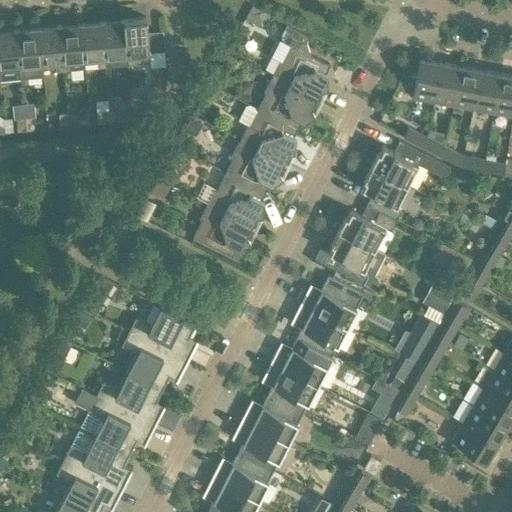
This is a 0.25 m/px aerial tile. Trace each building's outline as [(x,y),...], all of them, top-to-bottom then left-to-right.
[(266,14),(251,6),(246,16),(248,17),(249,22),(253,24),(258,22),(260,18),(263,20),(266,14)] [(145,17),(123,19),(126,53),(148,51),(145,17)] [(127,64),(126,53),(123,19),(101,21),(106,65),(127,64)] [(101,21),(80,23),(83,57),(97,56),(98,66),(106,65),(101,21)] [(84,67),(83,57),(80,23),(58,25),(63,70),(84,67)] [(271,75),(319,100),(326,87),(327,86),(327,83),(327,80),(326,79),(327,77),(328,74),(325,73),(329,64),(310,54),(305,39),(307,36),(285,24),(280,34),(283,41),(290,44),(281,61),(279,60),(271,75)] [(55,70),(63,70),(58,25),(37,27),(40,61),(54,60),(55,70)] [(15,29),(19,63),(20,78),(42,76),(40,61),(37,27),(15,29)] [(0,79),(20,78),(19,63),(15,29),(0,30),(0,79)] [(237,60),(226,54),(222,62),(232,68),(237,60)] [(411,97),(432,101),(440,62),(419,58),(411,97)] [(432,101),(453,105),(460,66),(440,62),(432,101)] [(453,105),(472,108),(479,69),(460,66),(453,105)] [(472,108),(492,112),(499,73),(479,69),(472,108)] [(492,112),(511,115),(511,75),(499,73),(492,112)] [(311,116),(313,114),(319,100),(271,75),(263,91),(265,92),(257,108),(296,128),(300,120),(304,122),(304,121),(305,119),(307,118),(309,117),(311,116)] [(220,90),(209,84),(203,95),(215,101),(220,90)] [(129,120),(128,107),(113,109),(112,97),(112,91),(106,92),(108,110),(105,110),(105,123),(129,120)] [(113,109),(128,107),(137,107),(136,95),(112,97),(113,109)] [(66,103),(67,113),(68,126),(77,125),(74,102),(66,103)] [(22,104),(23,117),(24,130),(33,129),(32,117),(34,117),(32,103),(22,104)] [(247,124),(239,139),(287,164),(294,150),(294,149),(295,148),(295,146),(294,142),(295,139),(296,138),(292,136),(296,128),(257,108),(249,104),(248,105),(245,105),(238,119),(247,124)] [(105,123),(105,110),(95,111),(97,123),(105,123)] [(59,127),(68,126),(67,113),(58,114),(59,127)] [(24,130),(23,117),(15,118),(16,131),(24,130)] [(195,135),(201,123),(190,118),(184,129),(195,135)] [(422,145),(426,136),(407,127),(403,135),(422,145)] [(444,145),(426,136),(422,145),(439,154),(444,145)] [(281,176),(287,164),(239,139),(231,154),(233,155),(225,172),(264,192),(268,184),(271,186),(272,184),(273,183),(275,181),(277,180),(279,179),(280,178),(281,176)] [(372,160),(369,165),(406,184),(417,163),(440,175),(446,173),(450,166),(399,139),(393,150),(383,145),(374,161),(372,160)] [(444,145),(439,154),(458,163),(462,155),(444,145)] [(464,156),(462,155),(458,163),(459,164),(483,168),(484,159),(464,156)] [(504,163),(500,162),(499,171),(502,172),(501,178),(511,180),(511,159),(505,158),(504,163)] [(484,159),(483,168),(499,171),(500,162),(484,159)] [(163,161),(154,176),(171,184),(175,177),(169,174),(173,166),(163,161)] [(396,205),(406,184),(369,165),(367,170),(369,171),(361,188),(371,193),(366,204),(396,219),(400,212),(398,206),(396,205)] [(214,187),(207,202),(255,227),(262,214),(262,213),(262,210),(262,207),(262,205),(262,203),(263,201),(260,200),(264,192),(225,172),(217,188),(214,187)] [(153,184),(149,191),(156,195),(164,192),(168,186),(160,182),(153,184)] [(246,243),(248,241),(255,227),(207,202),(199,218),(201,219),(192,236),(231,256),(236,247),(239,249),(240,247),(241,246),(242,245),(245,244),(246,243)] [(340,224),(337,229),(374,248),(384,227),(387,228),(392,227),(396,219),(366,204),(361,214),(350,209),(342,225),(340,224)] [(495,242),(503,247),(511,231),(511,230),(505,226),(495,242)] [(384,253),(374,248),(337,229),(334,234),(336,235),(328,252),(339,257),(333,268),(374,289),(378,281),(377,276),(374,274),(384,253)] [(485,260),(493,264),(503,247),(495,242),(485,260)] [(455,250),(446,266),(461,273),(470,257),(455,250)] [(474,278),(482,283),(493,264),(485,260),(474,278)] [(306,290),(300,302),(346,326),(345,328),(353,331),(354,328),(347,324),(363,292),(328,274),(316,296),(306,290)] [(463,297),(471,301),(482,283),(474,278),(463,297)] [(442,312),(453,291),(439,284),(428,305),(442,312)] [(104,298),(89,290),(81,304),(96,312),(104,298)] [(304,320),(296,337),(331,355),(345,328),(346,326),(300,302),(294,314),(304,320)] [(449,321),(457,325),(468,306),(460,302),(449,321)] [(184,344),(195,324),(159,305),(150,324),(134,317),(127,331),(187,361),(193,349),(184,344)] [(457,325),(449,321),(439,338),(447,342),(457,325)] [(405,329),(394,348),(415,361),(427,343),(405,329)] [(135,353),(126,370),(162,388),(172,368),(181,373),(187,361),(127,331),(121,344),(135,353)] [(459,333),(452,345),(461,349),(468,337),(459,333)] [(511,336),(503,351),(511,356),(511,336)] [(318,382),(331,355),(296,337),(287,354),(276,348),(270,360),(317,384),(316,385),(323,389),(325,386),(318,382)] [(436,361),(447,342),(439,338),(428,356),(436,361)] [(511,356),(503,351),(493,370),(511,380),(511,356)] [(46,368),(55,373),(62,360),(53,355),(46,368)] [(426,377),(436,361),(428,356),(418,373),(426,377)] [(302,413),(316,385),(317,384),(270,360),(264,372),(275,377),(266,394),(302,413)] [(102,381),(95,395),(154,425),(160,413),(151,409),(162,388),(126,370),(117,387),(102,381)] [(511,380),(493,370),(483,386),(511,403),(511,380)] [(407,392),(415,397),(426,377),(418,373),(407,392)] [(396,375),(388,383),(398,389),(399,389),(403,381),(396,375)] [(398,389),(388,383),(386,382),(381,392),(393,397),(398,389)] [(472,404),(507,424),(511,414),(511,403),(483,386),(472,404)] [(35,387),(30,398),(40,403),(43,399),(39,389),(35,387)] [(88,409),(78,427),(93,435),(129,453),(139,432),(148,437),(154,425),(95,395),(80,388),(73,402),(88,409)] [(397,409),(405,414),(415,397),(407,392),(397,409)] [(241,418),(287,441),(286,443),(290,445),(291,442),(288,440),(302,413),(266,394),(258,411),(247,406),(241,418)] [(36,407),(25,401),(20,410),(31,416),(36,407)] [(472,404),(462,422),(496,442),(507,424),(472,404)] [(272,470),(286,443),(287,441),(241,418),(235,430),(245,435),(237,452),(272,470)] [(496,442),(462,422),(451,441),(485,461),(496,442)] [(354,437),(367,443),(374,430),(361,423),(354,437)] [(129,453),(93,435),(78,427),(62,459),(121,489),(127,477),(119,473),(122,466),(129,453)] [(357,457),(363,445),(354,440),(347,452),(357,457)] [(257,501),(260,503),(262,499),(259,497),(272,470),(237,452),(228,469),(218,464),(211,476),(258,499),(257,501)] [(380,461),(370,455),(363,468),(373,474),(380,461)] [(115,501),(121,489),(62,459),(56,473),(69,481),(61,499),(86,511),(98,511),(107,497),(115,501)] [(351,487),(359,492),(369,476),(361,471),(351,487)] [(211,511),(251,511),(257,501),(258,499),(211,476),(205,487),(216,493),(207,510),(211,511)] [(343,502),(351,506),(359,492),(351,487),(343,502)] [(42,511),(36,510),(35,511),(86,511),(61,499),(53,511),(42,511)] [(336,511),(347,511),(351,506),(343,502),(336,511)] [(430,511),(414,503),(408,511),(430,511)]
